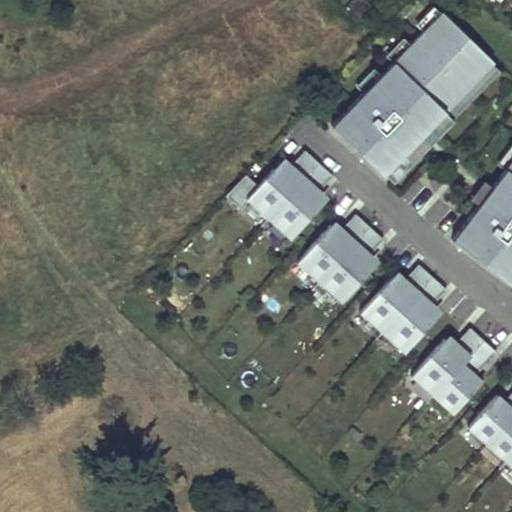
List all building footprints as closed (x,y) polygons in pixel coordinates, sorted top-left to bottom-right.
[(423,132),(489,64),(491,63),(440,12),(329,125),(380,175),(382,174),(409,146),(397,134),(411,120),(423,132)] [(389,181),(497,71),(489,64),(423,132),(411,120),(397,134),(409,146),(382,174),(389,181)] [(311,194),(329,175),(301,150),(284,169),(278,175),(269,167),(253,184),(242,173),(222,193),(237,207),(244,199),(287,238),(314,208),(306,200),(311,194)] [(511,275),(511,157),(488,188),(488,189),(491,191),(480,206),(476,204),(475,205),(448,240),(506,284),(507,282),(511,275)] [(284,169),(275,161),(269,167),(278,175),(284,169)] [(480,206),(491,191),(488,189),(488,188),(480,182),(467,199),(475,205),(476,204),(480,206)] [(320,202),(311,194),(306,200),(314,208),(320,202)] [(362,258),(379,239),(352,214),(335,232),(329,239),(320,231),(293,261),(338,302),(365,272),(356,264),(362,258)] [(335,232),(327,224),(320,231),(329,239),(335,232)] [(370,266),(362,258),(356,264),(365,272),(370,266)] [(425,309),(442,290),(415,265),(398,283),(392,290),(383,282),(356,312),(401,353),(428,323),(419,315),(425,309)] [(398,283),(389,275),(383,282),(392,290),(398,283)] [(433,317),(425,309),(419,315),(428,323),(433,317)] [(478,381),(471,374),(491,352),(466,328),(449,347),(443,354),(434,346),(406,376),(448,414),(478,381)] [(449,347),(440,339),(434,346),(443,354),(449,347)] [(511,472),(511,388),(500,401),(493,395),(463,427),(511,472)]
